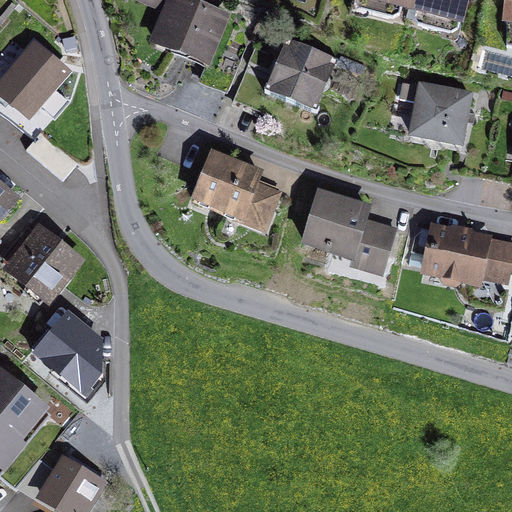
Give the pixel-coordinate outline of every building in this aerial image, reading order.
[(217,24),(164,0),(133,0),(132,4),(152,13),(137,46),(195,72),(217,24)] [(343,0),(388,13),(391,0),(343,0)] [(450,0),(391,0),(388,13),(442,29),(450,0)] [(511,0),(499,0),(497,27),(511,29),(511,0)] [(335,64),(291,46),(270,101),(314,118),(335,64)] [(66,77),(33,50),(0,90),(0,100),(28,123),(66,77)] [(463,102),(416,89),(401,141),(449,154),(463,102)] [(42,137),(29,153),(64,182),(78,165),(42,137)] [(249,237),(266,199),(242,188),(245,181),(198,160),(177,204),(249,237)] [(368,278),(381,237),(349,227),(352,215),(299,198),(282,250),(368,278)] [(495,285),(504,250),(419,229),(406,279),(462,293),(466,277),(495,285)] [(63,268),(24,235),(0,262),(0,283),(29,308),(63,268)] [(100,345),(67,319),(35,360),(83,398),(98,378),(100,345)] [(0,467),(45,413),(1,376),(0,377),(0,467)] [(88,511),(103,488),(64,465),(41,503),(57,511),(88,511)]
